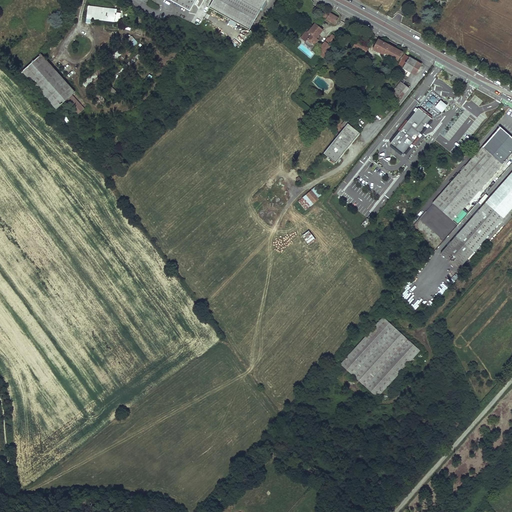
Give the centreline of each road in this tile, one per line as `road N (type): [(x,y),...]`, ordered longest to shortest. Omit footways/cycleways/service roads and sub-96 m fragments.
road 1 (primary): [(328,0),(511,101)]
road 2 (primary): [(511,90),(348,0)]
road 3 (unclassified): [(396,511),(511,380)]
